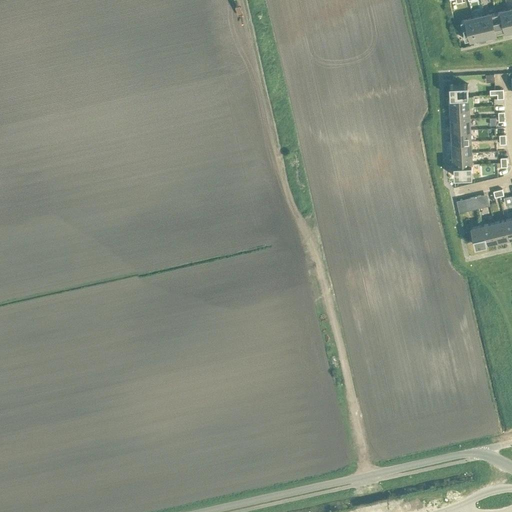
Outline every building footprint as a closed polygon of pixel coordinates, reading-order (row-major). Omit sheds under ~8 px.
[(508,9),(496,12),(500,30),(511,28),(508,9)] [(496,12),(484,14),(489,33),(500,30),(496,12)] [(484,14),(472,17),(477,36),(489,33),(484,14)] [(477,36),(472,17),(460,20),(465,39),(477,36)] [(449,83),(450,95),(468,94),(467,83),(449,83)] [(450,95),(450,107),(469,106),(468,94),(450,95)] [(450,107),(451,118),(469,117),(469,106),(450,107)] [(451,118),(452,129),(470,129),(469,117),(451,118)] [(452,129),(452,141),(470,140),(470,129),(452,129)] [(452,141),(453,152),(471,151),(470,140),(452,141)] [(453,152),(453,164),(472,163),(471,151),(453,152)] [(472,163),(453,164),(454,175),(472,175),(472,163)] [(482,194),(476,195),(478,207),(484,205),(482,194)] [(476,195),(465,198),(468,209),(478,207),(476,195)] [(505,219),(494,221),(498,239),(509,237),(505,219)] [(494,221),(482,224),(487,242),(498,239),(494,221)] [(487,242),(482,224),(471,227),(475,244),(487,242)]
